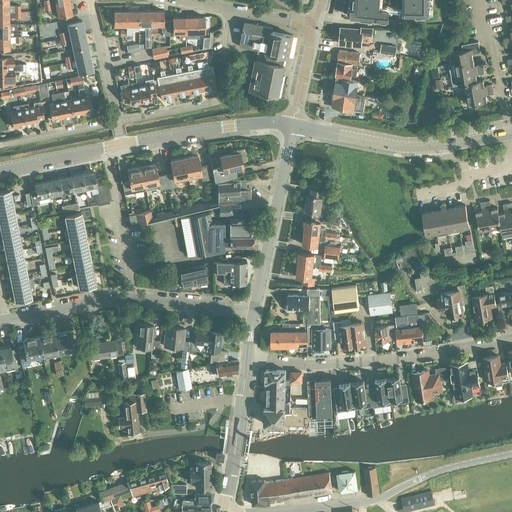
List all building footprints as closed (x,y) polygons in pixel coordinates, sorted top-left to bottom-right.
[(0,0),(0,11),(9,12),(15,12),(20,12),(20,5),(9,6),(8,0),(0,0)] [(351,7),(351,15),(388,18),(388,9),(378,8),(378,0),(404,0),(405,14),(429,14),(429,0),(354,0),(354,7),(351,7)] [(72,14),(70,1),(56,4),(58,17),(72,14)] [(9,12),(0,11),(0,24),(9,24),(9,18),(15,18),(15,12),(9,12)] [(114,25),(126,25),(126,11),(114,11),(114,25)] [(138,11),(126,11),(126,25),(126,30),(126,36),(132,36),(132,30),(138,30),(138,25),(139,25),(138,11)] [(151,35),(151,11),(138,11),(139,25),(145,25),(145,47),(151,47),(151,35)] [(163,11),(151,11),(151,35),(157,35),(157,25),(162,25),(162,35),(170,35),(169,20),(164,20),(163,11)] [(198,17),(185,17),(186,37),(199,37),(198,32),(204,32),(204,22),(204,16),(198,17)] [(186,40),(186,37),(185,17),(172,17),(172,33),(179,33),(179,40),(186,40)] [(82,21),(68,24),(71,36),(84,33),(82,21)] [(245,22),(242,36),(240,46),(258,50),(285,56),(288,57),(293,35),(272,30),(273,28),(245,22)] [(0,24),(0,36),(9,36),(15,36),(21,36),(21,30),(9,30),(9,24),(0,24)] [(372,28),(367,28),(362,27),(362,29),(341,28),(340,44),(361,45),(362,34),(372,35),(372,28)] [(511,30),(511,31),(511,38),(503,39),(504,43),(511,41),(511,30)] [(72,42),(73,49),(87,45),(84,33),(71,36),(66,37),(61,39),(62,45),(72,42)] [(0,49),(9,49),(9,36),(0,36),(0,49)] [(203,37),(202,49),(205,48),(209,48),(210,42),(210,37),(204,37),(203,37)] [(138,41),(127,43),(129,49),(139,47),(138,41)] [(464,50),(449,53),(451,63),(473,59),(472,52),(480,51),(479,42),(469,44),(463,45),(464,50)] [(416,57),(418,46),(403,43),(401,54),(416,57)] [(396,54),(397,46),(381,44),(380,52),(396,54)] [(75,55),(65,57),(66,63),(71,62),(76,61),(90,58),(87,45),(73,49),(75,55)] [(153,59),(168,56),(166,45),(151,49),(153,59)] [(258,50),(256,57),(250,89),(279,95),(285,65),(283,65),(285,56),(258,50)] [(339,50),(338,61),(357,63),(358,52),(339,50)] [(1,57),(0,57),(0,70),(7,70),(14,70),(19,70),(26,70),(26,64),(19,64),(14,64),(13,57),(7,57),(1,57)] [(93,70),(90,58),(76,61),(79,73),(93,70)] [(449,64),(449,66),(450,73),(452,75),(483,69),(483,65),(475,66),(473,59),(451,63),(449,64)] [(358,64),(357,63),(338,61),(336,75),(351,77),(351,75),(356,76),(358,64)] [(204,68),(198,69),(203,90),(217,88),(213,66),(208,67),(207,62),(203,63),(204,68)] [(136,76),(135,73),(134,65),(127,66),(129,74),(129,77),(136,76)] [(188,66),(189,71),(185,71),(189,93),(203,90),(198,69),(193,70),(192,65),(188,66)] [(177,73),(171,74),(175,96),(189,93),(185,71),(181,72),(180,67),(176,68),(177,73)] [(420,80),(423,70),(416,68),(413,79),(420,80)] [(452,75),(451,77),(452,84),(454,86),(458,85),(464,84),(464,83),(477,80),(476,74),(484,72),(483,69),(452,75)] [(7,70),(0,70),(0,84),(4,84),(15,84),(14,70),(7,70)] [(161,98),(175,96),(171,74),(165,75),(164,70),(160,71),(161,76),(157,77),(161,98)] [(337,77),(334,91),(356,94),(356,93),(358,81),(337,77)] [(145,85),(138,86),(141,102),(151,100),(151,97),(156,96),(153,78),(144,80),(145,85)] [(459,93),(459,95),(493,89),(492,85),(484,86),(483,79),(477,80),(464,83),(464,84),(466,91),(459,93)] [(41,97),(49,95),(46,83),(39,84),(41,97)] [(128,83),(120,85),(123,103),(129,102),(130,105),(141,102),(138,86),(129,88),(128,83)] [(391,92),(401,94),(402,87),(392,85),(391,92)] [(24,87),(17,88),(18,95),(26,94),(24,87)] [(78,88),(79,93),(83,114),(93,112),(90,95),(85,96),(84,87),(78,88)] [(10,97),(18,95),(17,88),(12,89),(12,90),(0,92),(2,98),(10,97)] [(494,92),(493,89),(459,95),(458,95),(459,97),(467,96),(468,104),(487,101),(486,94),(494,92)] [(62,118),(72,116),(69,99),(65,100),(64,97),(69,96),(68,91),(63,92),(57,93),(62,118)] [(380,109),(381,97),(356,93),(356,94),(334,91),(332,105),(363,110),(364,106),(380,109)] [(48,103),(51,120),(62,118),(57,93),(51,94),(53,102),(48,103)] [(75,98),(69,99),(72,116),(83,114),(79,93),(75,94),(75,98)] [(389,100),(387,111),(398,113),(403,102),(389,100)] [(20,104),(24,125),(32,124),(38,122),(37,119),(41,119),(44,118),(42,104),(41,101),(37,101),(33,102),(34,107),(32,107),(29,108),(28,103),(20,104)] [(12,127),(24,125),(20,104),(12,106),(13,111),(9,112),(12,127)] [(244,149),(233,151),(234,153),(219,156),(221,165),(212,167),(215,181),(233,178),(231,169),(243,167),(242,161),(247,160),(244,149)] [(198,155),(184,158),(188,179),(201,176),(202,181),(211,179),(208,166),(200,167),(198,155)] [(170,160),(173,173),(165,174),(168,188),(176,186),(175,181),(188,179),(184,158),(170,160)] [(155,163),(141,166),(146,190),(159,188),(159,189),(168,188),(165,174),(157,176),(155,163)] [(124,195),(146,190),(141,166),(127,169),(130,181),(122,183),(124,195)] [(95,172),(83,174),(85,188),(91,187),(92,194),(95,193),(97,205),(103,204),(101,192),(107,191),(106,183),(103,184),(102,178),(96,179),(95,172)] [(73,190),(85,188),(83,174),(71,176),(73,190)] [(62,192),(73,190),(71,176),(59,179),(62,192)] [(55,198),(55,194),(62,192),(59,179),(47,181),(50,195),(50,199),(55,198)] [(30,192),(31,199),(33,205),(39,203),(38,197),(50,195),(47,181),(34,183),(36,191),(30,192)] [(244,181),(217,182),(218,203),(240,203),(240,198),(247,198),(247,188),(244,187),(244,181)] [(305,210),(320,212),(323,189),(311,188),(311,194),(307,193),(305,210)] [(0,192),(0,204),(12,202),(16,201),(14,191),(10,192),(9,191),(0,192)] [(109,202),(107,191),(101,192),(103,204),(109,202)] [(490,200),(485,201),(490,228),(500,226),(498,213),(499,213),(498,207),(491,208),(490,200)] [(479,230),(490,228),(485,201),(480,202),(482,210),(476,211),(479,230)] [(12,202),(0,204),(0,216),(14,214),(12,202)] [(209,202),(194,206),(195,211),(210,208),(209,202)] [(502,238),(511,236),(511,228),(507,203),(503,204),(504,212),(499,213),(498,213),(500,226),(501,232),(502,238)] [(465,204),(454,206),(459,232),(459,228),(469,226),(465,204)] [(220,215),(232,215),(232,205),(220,205),(220,215)] [(181,214),(195,211),(194,206),(179,209),(181,214)] [(454,206),(446,208),(444,208),(448,234),(459,232),(454,206)] [(448,234),(444,208),(441,209),(433,210),(438,235),(438,236),(448,234)] [(150,210),(141,212),(129,215),(131,224),(152,220),(150,210)] [(157,213),(158,218),(172,215),(171,210),(157,213)] [(426,234),(437,232),(438,235),(433,210),(422,212),(426,234)] [(189,216),(180,218),(187,255),(196,254),(224,249),(224,244),(252,244),(251,221),(244,221),(245,219),(229,218),(229,225),(224,225),(224,223),(211,223),(209,212),(189,216)] [(80,213),(66,216),(68,226),(82,223),(80,213)] [(14,214),(0,216),(0,218),(2,229),(16,226),(14,214)] [(324,216),(323,222),(339,225),(340,218),(324,216)] [(305,220),(304,232),(325,234),(326,228),(320,227),(321,221),(305,220)] [(68,226),(71,238),(85,236),(82,223),(68,226)] [(16,226),(2,229),(4,241),(19,238),(16,226)] [(304,232),(302,244),(318,246),(319,240),(325,241),(326,238),(325,238),(325,234),(304,232)] [(85,236),(71,238),(73,251),(87,248),(85,236)] [(19,238),(4,241),(7,253),(21,250),(19,238)] [(45,247),(47,256),(52,255),(51,252),(58,250),(57,245),(51,247),(51,246),(45,247)] [(73,251),(75,263),(89,260),(87,248),(73,251)] [(21,250),(7,253),(9,264),(23,262),(21,250)] [(321,254),(299,252),(298,264),(313,266),(319,266),(320,263),(321,254)] [(246,283),(246,261),(235,261),(234,258),(223,259),(224,261),(212,261),(212,263),(213,270),(213,271),(224,271),(224,284),(231,284),(231,283),(246,283)] [(92,273),(89,260),(75,263),(78,275),(92,273)] [(23,262),(9,264),(11,277),(26,274),(23,262)] [(178,270),(171,271),(173,283),(174,285),(175,286),(175,287),(177,288),(178,289),(179,289),(191,290),(191,282),(196,281),(196,284),(208,281),(204,264),(178,270)] [(314,278),(312,277),(313,266),(298,264),(296,276),(303,277),(302,283),(314,285),(314,278)] [(435,282),(432,270),(420,272),(421,277),(415,278),(417,290),(423,289),(422,284),(435,282)] [(94,285),(92,273),(78,275),(71,277),(72,283),(79,281),(80,288),(94,285)] [(26,274),(11,277),(14,288),(33,284),(32,278),(27,279),(26,274)] [(34,291),(33,284),(14,288),(16,300),(30,298),(29,292),(34,291)] [(447,309),(448,316),(463,313),(461,301),(467,300),(465,284),(457,285),(458,289),(444,292),(445,298),(437,300),(439,310),(447,309)] [(332,288),(335,312),(359,309),(356,285),(332,288)] [(487,293),(473,295),(476,319),(491,316),(490,306),(496,305),(493,285),(486,286),(487,293)] [(303,322),(307,322),(320,322),(320,295),(320,287),(307,287),(307,294),(288,293),(288,301),(285,303),(285,307),(287,310),(295,310),(297,308),(309,308),(309,313),(303,313),(303,322)] [(511,289),(511,290),(511,291),(506,293),(506,292),(498,293),(500,306),(508,305),(508,304),(511,302),(511,289)] [(368,295),(370,315),(392,312),(390,292),(368,295)] [(400,306),(401,315),(407,314),(417,313),(416,304),(400,306)] [(418,313),(407,314),(410,341),(423,339),(421,324),(419,324),(418,313)] [(401,315),(394,316),(395,327),(397,343),(410,341),(407,314),(401,315)] [(342,345),(354,343),(351,324),(342,325),(341,320),(333,321),(335,334),(341,334),(342,345)] [(272,338),(270,338),(270,344),(272,344),(272,346),(290,346),(289,323),(289,322),(282,323),(282,330),(272,330),(272,338)] [(320,322),(307,322),(307,329),(308,340),(313,340),(313,346),(330,346),(330,328),(323,328),(323,323),(320,322)] [(363,322),(351,324),(354,343),(366,342),(363,322)] [(299,323),(289,323),(290,346),(298,346),(298,345),(308,345),(308,340),(307,329),(300,330),(299,323)] [(157,354),(158,354),(160,341),(152,340),(154,326),(138,324),(136,347),(151,348),(150,353),(157,354)] [(390,338),(395,337),(394,327),(389,327),(388,324),(375,326),(377,341),(390,339),(390,338)] [(166,327),(164,346),(182,347),(182,351),(189,351),(190,341),(183,341),(185,329),(166,327)] [(71,329),(55,332),(59,352),(59,354),(68,352),(67,350),(74,349),(71,329)] [(210,362),(227,359),(228,352),(219,351),(221,332),(207,331),(207,332),(196,330),(194,344),(205,345),(205,350),(211,351),(210,362)] [(59,352),(55,332),(39,336),(43,355),(43,357),(52,356),(52,353),(59,352)] [(23,339),(24,345),(18,346),(22,366),(29,365),(28,360),(36,359),(36,356),(43,355),(39,336),(23,339)] [(92,359),(123,354),(121,339),(90,344),(92,359)] [(10,347),(2,348),(6,368),(14,367),(15,373),(19,373),(21,372),(20,364),(16,347),(11,348),(10,347)] [(182,351),(180,370),(187,369),(189,351),(182,351)] [(132,354),(125,355),(126,363),(133,362),(132,354)] [(500,363),(498,355),(483,357),(487,381),(494,380),(494,381),(495,384),(496,385),(501,384),(503,383),(502,381),(509,380),(506,362),(500,363)] [(452,380),(453,380),(456,397),(473,394),(471,386),(479,385),(475,359),(450,363),(452,372),(451,372),(452,380)] [(227,362),(209,365),(211,374),(217,373),(217,376),(235,373),(237,373),(238,360),(237,360),(227,362)] [(120,379),(127,378),(124,363),(118,364),(120,379)] [(188,368),(187,369),(180,370),(175,371),(179,389),(191,387),(188,368)] [(265,411),(264,424),(307,425),(307,408),(290,407),(291,380),(286,380),(286,370),(266,369),(265,382),(266,382),(266,385),(267,385),(267,405),(266,405),(265,411)] [(429,375),(428,370),(412,372),(416,400),(433,397),(431,390),(433,388),(441,387),(439,373),(429,375)] [(292,371),(291,380),(301,381),(301,372),(292,371)] [(399,375),(387,377),(391,404),(403,402),(401,387),(400,383),(399,375)] [(387,377),(374,379),(375,386),(377,394),(379,406),(391,404),(387,377)] [(309,418),(332,417),(330,378),(307,380),(309,418)] [(364,380),(351,382),(355,408),(368,406),(366,396),(365,388),(364,380)] [(351,382),(339,384),(339,386),(341,398),(343,410),(355,408),(351,382)] [(136,411),(146,411),(144,393),(130,394),(130,402),(124,403),(125,417),(119,418),(120,427),(126,427),(126,432),(138,431),(136,411)] [(100,397),(85,398),(86,405),(101,404),(100,397)] [(341,398),(335,399),(337,411),(343,410),(341,398)] [(214,460),(223,461),(224,453),(215,453),(214,460)] [(211,487),(211,462),(195,462),(195,467),(190,467),(190,482),(195,481),(195,487),(211,487)] [(367,495),(379,493),(376,467),(364,469),(367,495)] [(340,491),(357,489),(355,470),(338,473),(340,491)] [(146,476),(149,486),(150,491),(156,490),(157,490),(160,489),(161,488),(168,486),(164,471),(146,476)] [(270,501),(333,491),(329,471),(288,478),(286,478),(265,481),(265,479),(251,480),(252,504),(266,504),(266,502),(270,501)] [(118,496),(110,499),(112,504),(113,508),(114,511),(120,509),(119,506),(123,504),(120,496),(126,493),(131,492),(132,496),(150,491),(149,486),(146,476),(139,478),(132,480),(122,483),(114,486),(117,494),(118,496)] [(171,483),(173,492),(186,493),(187,484),(171,483)] [(114,486),(106,489),(110,499),(118,496),(117,494),(114,486)] [(110,499),(106,489),(99,492),(102,500),(103,502),(110,499)] [(401,498),(403,504),(403,507),(399,508),(399,511),(402,511),(435,504),(431,490),(401,498)] [(180,498),(179,505),(181,505),(210,506),(211,494),(195,494),(194,499),(180,498)] [(98,501),(87,504),(88,511),(101,511),(100,508),(99,502),(98,501)]
